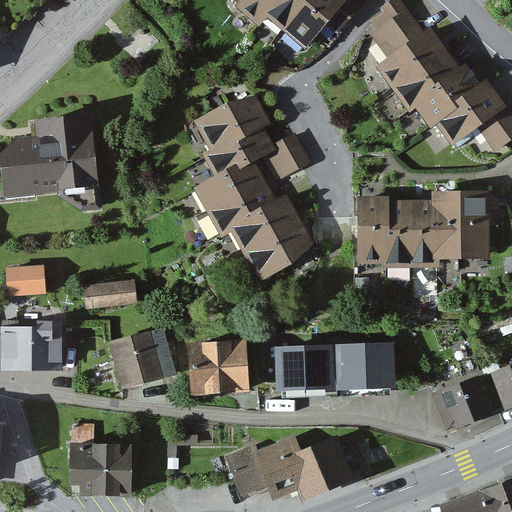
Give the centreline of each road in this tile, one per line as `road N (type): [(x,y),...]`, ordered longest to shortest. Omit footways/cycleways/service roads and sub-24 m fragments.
road 1 (residential): [(485,457),(356,418),(202,413),(14,388)]
road 2 (secondary): [(485,457),(346,511)]
road 3 (residential): [(14,388),(35,482),(77,511)]
road 4 (residential): [(0,100),(104,0)]
